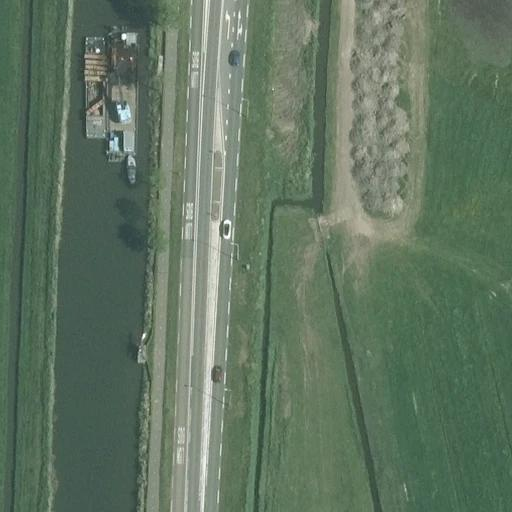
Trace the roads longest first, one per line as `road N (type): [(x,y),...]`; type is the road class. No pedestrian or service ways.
road 1 (primary): [(229,60),(211,141),(206,292),(216,340)]
road 2 (primary): [(216,340),(230,294),(237,142),(229,60)]
road 3 (primary): [(216,340),(209,511)]
